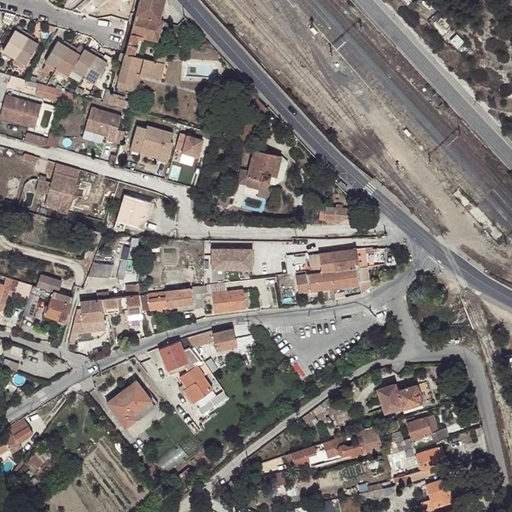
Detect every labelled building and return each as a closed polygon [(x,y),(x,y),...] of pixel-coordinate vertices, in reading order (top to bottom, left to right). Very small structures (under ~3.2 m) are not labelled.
[(129,12),(132,0),(125,0),(123,10),(129,12)] [(165,0),(140,0),(137,13),(160,20),(160,17),(165,0)] [(160,20),(137,13),(126,53),(135,55),(139,39),(143,40),(144,37),(158,41),(164,19),(160,17),(160,20)] [(14,57),(28,34),(21,29),(19,32),(15,30),(3,50),(14,57)] [(35,38),(28,34),(14,57),(26,63),(38,44),(34,40),(35,38)] [(57,68),(71,44),(65,40),(62,42),(57,40),(45,60),(57,68)] [(69,75),(73,69),(81,55),(77,51),(78,48),(71,44),(57,68),(69,75)] [(84,75),(99,51),(92,48),(91,51),(85,48),(81,55),(73,69),(84,75)] [(105,56),(99,51),(84,75),(95,82),(108,62),(104,59),(105,56)] [(135,55),(126,53),(119,79),(134,83),(137,71),(161,77),(164,63),(159,61),(135,55)] [(50,66),(56,70),(57,68),(45,60),(41,67),(47,70),(50,66)] [(84,75),(73,69),(69,75),(80,82),(84,75)] [(59,100),(63,89),(61,89),(47,85),(39,83),(36,94),(59,100)] [(119,92),(111,89),(108,100),(108,102),(127,108),(129,101),(117,98),(119,92)] [(74,92),(66,90),(64,98),(73,100),(75,93),(74,92)] [(0,114),(5,116),(13,96),(6,93),(0,108),(0,114)] [(33,127),(41,106),(13,96),(5,116),(33,127)] [(249,142),(268,108),(258,99),(236,139),(249,142)] [(122,115),(92,106),(85,128),(107,135),(106,138),(114,141),(122,115)] [(131,148),(140,151),(142,147),(160,152),(159,156),(158,159),(168,162),(174,141),(171,140),(174,131),(148,124),(147,126),(138,124),(131,148)] [(202,138),(181,133),(178,146),(183,147),(182,151),(198,155),(202,138)] [(142,147),(140,151),(159,156),(160,152),(142,147)] [(278,176),(283,156),(255,148),(247,175),(269,181),(271,174),(278,176)] [(289,162),(283,156),(278,176),(271,174),(269,181),(275,182),(284,178),(289,162)] [(53,161),(51,170),(61,173),(63,164),(53,161)] [(74,177),(51,170),(42,201),(57,205),(60,195),(68,197),(74,177)] [(120,193),(115,220),(141,225),(147,198),(120,193)] [(365,202),(358,196),(355,199),(361,205),(365,202)] [(357,208),(315,205),(314,219),(320,220),(320,222),(329,223),(330,220),(356,222),(356,219),(360,219),(361,213),(357,212),(357,208)] [(128,245),(121,269),(130,271),(137,247),(128,245)] [(315,272),(331,269),(359,266),(359,265),(368,264),(366,250),(371,250),(370,245),(309,254),(312,272),(315,272)] [(251,247),(211,247),(211,268),(251,268),(251,247)] [(306,253),(290,254),(291,271),(307,270),(306,253)] [(100,262),(94,261),(89,276),(95,276),(100,262)] [(100,262),(95,276),(103,276),(107,262),(100,262)] [(107,262),(103,276),(110,277),(112,270),(114,263),(107,262)] [(359,266),(331,269),(334,287),(361,282),(360,280),(366,279),(364,265),(359,266)] [(315,272),(317,289),(334,287),(331,269),(315,272)] [(42,272),(38,285),(58,291),(62,279),(42,272)] [(317,289),(315,272),(312,272),(298,274),(301,291),(317,289)] [(293,279),(292,273),(279,274),(279,281),(293,279)] [(9,291),(28,297),(32,283),(6,276),(4,283),(11,285),(9,291)] [(9,291),(11,285),(4,283),(0,281),(0,307),(3,309),(9,291)] [(211,284),(212,292),(215,310),(247,306),(244,289),(227,291),(226,282),(211,284)] [(47,314),(67,320),(74,297),(38,285),(32,283),(28,297),(23,313),(33,315),(39,295),(51,299),(47,314)] [(140,291),(140,283),(126,284),(127,295),(140,294),(140,291)] [(211,284),(202,285),(203,293),(212,292),(211,284)] [(200,308),(205,307),(203,293),(202,285),(193,287),(194,294),(196,308),(200,308)] [(191,287),(165,291),(167,306),(193,303),(193,309),(196,308),(194,294),(193,294),(191,287)] [(165,291),(148,293),(149,309),(167,306),(165,291)] [(148,293),(140,294),(142,310),(149,309),(148,293)] [(140,294),(127,295),(130,314),(140,313),(142,313),(142,310),(140,294)] [(104,313),(108,312),(118,311),(117,296),(110,297),(98,298),(81,300),(80,301),(81,309),(83,321),(96,320),(96,323),(100,322),(99,320),(105,319),(104,313)] [(83,321),(81,309),(78,309),(72,332),(106,329),(104,313),(105,319),(99,320),(100,322),(96,323),(96,320),(83,321)] [(217,331),(216,329),(211,330),(216,349),(236,345),(233,328),(217,331)] [(185,337),(190,345),(206,339),(204,332),(197,334),(185,337)] [(187,345),(190,345),(185,337),(182,338),(158,347),(168,369),(183,362),(185,367),(187,370),(179,376),(186,386),(183,388),(192,402),(211,389),(202,375),(203,375),(195,361),(199,360),(187,345)] [(3,365),(18,370),(20,363),(5,358),(3,365)] [(199,360),(195,361),(203,375),(208,370),(200,359),(199,360)] [(170,373),(185,367),(183,362),(168,369),(170,373)] [(124,427),(137,418),(134,413),(151,401),(136,380),(106,402),(124,427)] [(395,385),(377,390),(384,412),(400,407),(402,413),(423,407),(417,385),(397,391),(395,385)] [(134,413),(137,418),(154,406),(151,401),(134,413)] [(432,415),(426,417),(433,441),(439,438),(447,436),(445,428),(437,430),(432,415)] [(414,447),(433,441),(430,433),(426,417),(407,423),(411,438),(404,440),(401,430),(391,433),(399,451),(414,447)] [(2,436),(0,437),(0,452),(9,447),(11,453),(21,447),(19,443),(30,436),(33,432),(28,425),(4,440),(2,436)] [(375,432),(373,426),(361,430),(349,434),(329,440),(331,447),(337,450),(338,455),(342,458),(349,456),(351,459),(362,455),(361,452),(366,450),(367,452),(380,448),(375,431),(375,432)] [(329,440),(322,443),(325,450),(328,449),(338,455),(337,450),(331,447),(329,440)] [(301,449),(289,453),(293,465),(308,460),(307,456),(316,453),(313,445),(301,449)] [(441,445),(436,447),(441,462),(447,461),(441,445)] [(42,447),(30,462),(40,471),(53,456),(42,447)] [(436,447),(416,453),(421,470),(423,477),(449,469),(447,461),(441,462),(436,447)] [(176,476),(180,482),(193,473),(188,467),(176,476)] [(411,481),(423,477),(421,470),(408,474),(411,481)] [(271,478),(273,485),(285,482),(283,475),(271,478)] [(424,511),(453,502),(445,478),(426,484),(430,497),(420,501),(424,511)] [(393,486),(359,493),(361,501),(395,493),(393,486)] [(335,511),(334,500),(309,505),(310,511),(335,511)]
